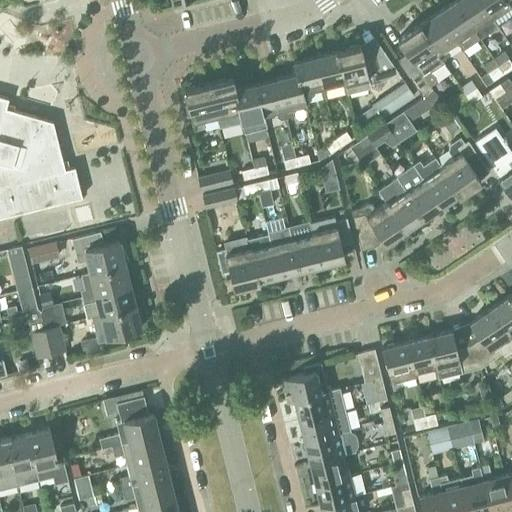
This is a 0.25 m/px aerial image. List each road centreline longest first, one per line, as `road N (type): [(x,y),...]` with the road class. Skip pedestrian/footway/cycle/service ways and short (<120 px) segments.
road 1 (tertiary): [(208,351),(136,57)]
road 2 (residential): [(255,340),(449,290),(511,247)]
road 3 (residential): [(136,57),(327,0)]
road 4 (residential): [(299,511),(255,340)]
road 5 (residential): [(161,364),(0,402)]
road 6 (tertiary): [(248,511),(208,351)]
road 7 (residential): [(196,511),(161,364)]
